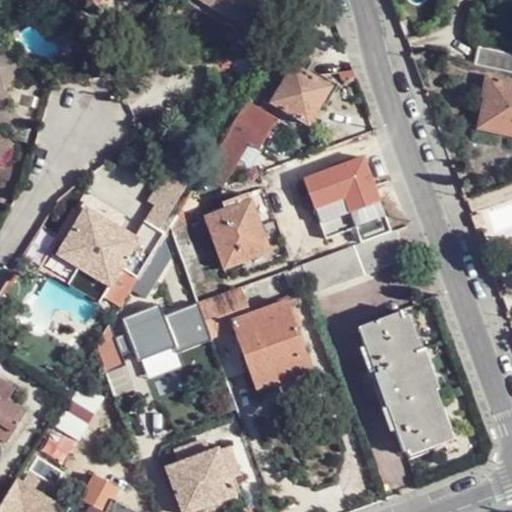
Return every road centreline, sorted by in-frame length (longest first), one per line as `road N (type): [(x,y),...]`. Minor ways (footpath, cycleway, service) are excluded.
road 1 (residential): [(362,0),(385,89),(511,430)]
road 2 (residential): [(88,124),(0,260)]
